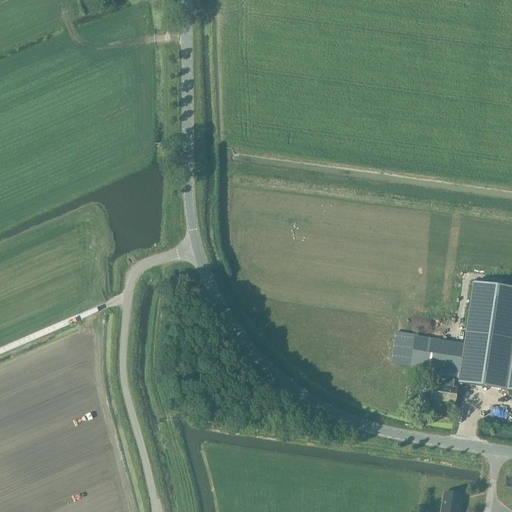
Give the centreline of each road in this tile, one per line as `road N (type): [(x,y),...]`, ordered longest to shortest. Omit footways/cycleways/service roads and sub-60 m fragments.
road 1 (tertiary): [(511,455),(346,422),(290,390),(242,342),(195,249),(186,0)]
road 2 (track): [(128,298),(0,351)]
